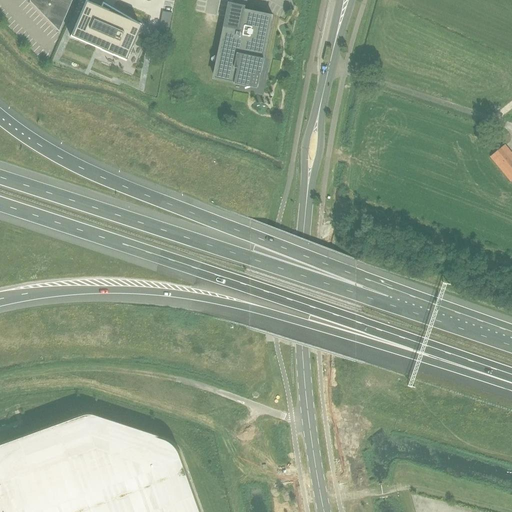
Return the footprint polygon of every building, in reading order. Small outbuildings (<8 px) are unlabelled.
[(27,0),(27,2),(56,32),(70,0),(27,0)] [(251,87),(251,86),(258,87),(261,73),(262,73),(265,58),(264,58),(273,16),(245,10),(247,1),(244,0),(238,0),(238,5),(230,3),(215,78),(236,83),(236,84),(251,87)] [(85,1),(70,36),(125,60),(140,25),(103,4),(103,3),(100,8),(85,1)] [(160,26),(169,28),(172,13),(163,11),(160,26)] [(511,159),(501,169),(511,181),(511,180),(511,159)] [(0,511),(202,511),(182,455),(179,449),(176,445),(171,441),(165,438),(128,426),(92,414),(86,414),(80,415),(0,443),(0,511)]
